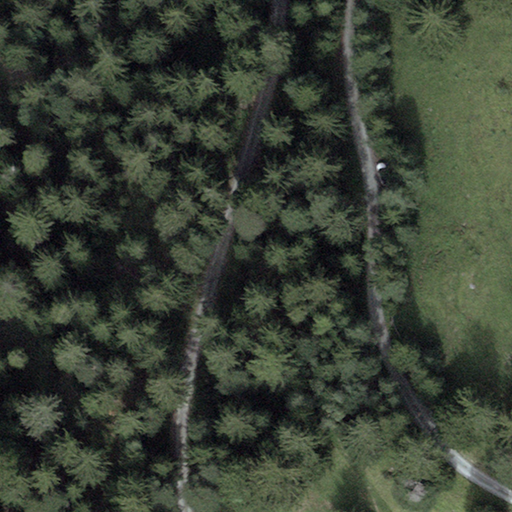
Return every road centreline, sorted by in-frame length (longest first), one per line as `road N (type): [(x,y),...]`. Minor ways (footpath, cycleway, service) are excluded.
road 1 (track): [(511,496),(432,435),(378,333),(370,181),(351,52),(354,0)]
road 2 (track): [(280,0),(275,50),(201,295),(178,407),(185,511)]
